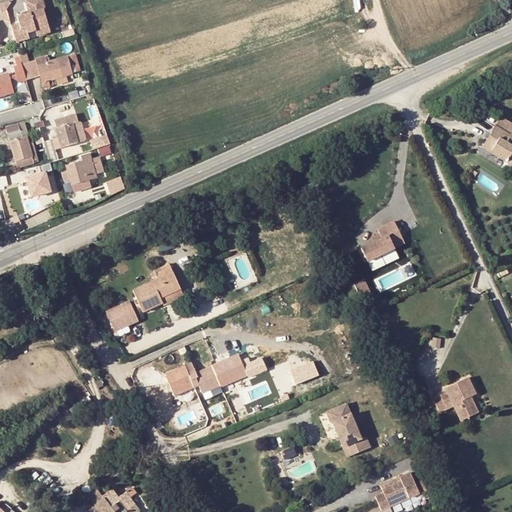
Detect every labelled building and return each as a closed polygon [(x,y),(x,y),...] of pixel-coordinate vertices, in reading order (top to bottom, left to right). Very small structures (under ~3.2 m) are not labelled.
[(0,0),(0,9),(3,19),(8,17),(7,13),(3,0),(0,0)] [(4,0),(3,0),(7,13),(12,11),(9,1),(4,0)] [(33,26),(47,22),(42,0),(25,0),(27,6),(28,8),(21,10),(16,12),(17,18),(9,20),(13,37),(27,33),(26,28),(33,26)] [(33,26),(35,31),(48,28),(47,22),(33,26)] [(71,69),(79,67),(74,49),(66,51),(56,53),(57,57),(46,60),(44,52),(34,54),(42,84),(48,82),(47,76),(71,69)] [(21,55),(20,52),(18,53),(24,77),(33,75),(29,58),(26,58),(24,54),(21,55)] [(24,77),(18,53),(14,54),(15,57),(13,58),(17,79),(24,77)] [(0,89),(17,85),(15,79),(8,80),(6,72),(0,73),(0,89)] [(57,112),(56,110),(52,111),(55,124),(54,124),(59,143),(76,138),(69,111),(60,113),(60,111),(57,112)] [(22,122),(6,126),(14,161),(36,156),(32,140),(26,141),(22,122)] [(495,152),(497,150),(510,160),(508,163),(511,165),(511,130),(505,125),(487,146),(495,152)] [(79,152),(80,156),(63,162),(65,166),(60,167),(62,176),(68,175),(70,181),(87,176),(87,175),(95,172),(95,171),(101,168),(99,158),(92,160),(89,149),(79,152)] [(46,185),(43,174),(36,175),(32,161),(16,165),(24,194),(41,189),(40,186),(46,185)] [(90,184),(87,176),(70,181),(73,190),(90,184)] [(111,193),(126,189),(122,176),(108,180),(111,193)] [(377,226),(379,231),(381,235),(373,238),(360,243),(366,257),(394,245),(388,232),(398,227),(394,218),(377,226)] [(404,240),(398,227),(388,232),(394,245),(404,240)] [(148,251),(154,249),(148,236),(142,238),(148,251)] [(143,254),(148,251),(142,238),(137,241),(143,254)] [(128,321),(125,315),(146,306),(143,300),(164,291),(152,267),(136,274),(140,282),(115,293),(119,303),(98,313),(106,331),(128,321)] [(148,308),(168,299),(166,296),(164,291),(143,300),(146,306),(148,308)] [(239,354),(212,366),(221,387),(232,382),(248,375),(239,354)] [(204,394),(221,387),(212,366),(198,372),(192,360),(184,363),(185,366),(166,373),(176,396),(200,385),(204,394)] [(291,369),(295,380),(318,372),(315,361),(291,369)] [(455,416),(473,408),(466,395),(472,392),(463,373),(441,384),(443,388),(449,403),(455,416)] [(232,382),(221,387),(223,392),(235,387),(232,382)] [(442,406),(449,403),(443,388),(436,391),(442,406)] [(370,441),(367,433),(362,435),(346,399),(326,408),(331,419),(334,418),(345,442),(346,441),(350,440),(354,448),(370,441)] [(284,451),(297,446),(293,438),(280,443),(284,451)] [(381,511),(388,511),(384,503),(421,486),(422,489),(429,486),(424,474),(417,477),(412,465),(381,479),(385,486),(378,489),(382,499),(377,502),(381,511)] [(94,498),(83,506),(87,511),(127,511),(138,504),(123,485),(108,496),(102,489),(92,495),(94,498)] [(319,499),(316,492),(313,493),(312,490),(301,495),(306,505),(319,499)]
